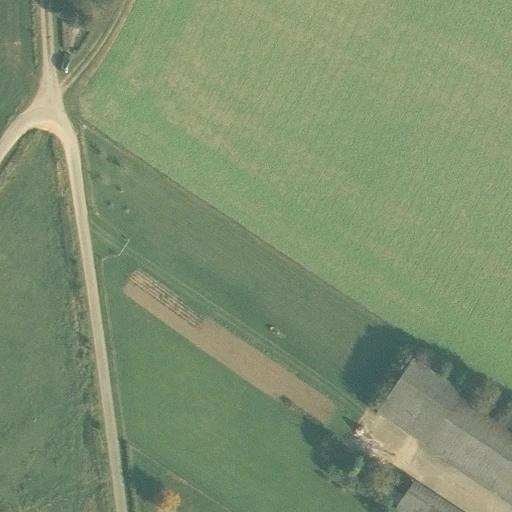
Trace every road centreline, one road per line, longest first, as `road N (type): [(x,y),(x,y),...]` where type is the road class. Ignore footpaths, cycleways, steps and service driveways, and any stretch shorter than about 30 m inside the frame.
road 1 (unclassified): [(0,153),(30,118),(48,116),(66,133),(122,511)]
road 2 (track): [(119,0),(77,70),(47,96)]
